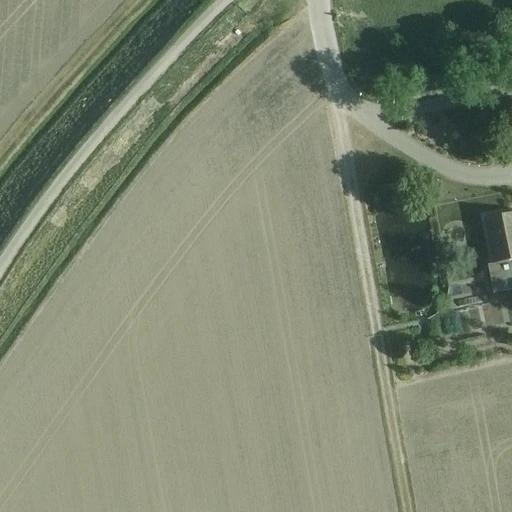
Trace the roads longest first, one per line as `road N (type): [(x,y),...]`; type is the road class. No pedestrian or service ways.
road 1 (track): [(404,511),(334,94)]
road 2 (unclassified): [(0,308),(150,94),(250,0)]
